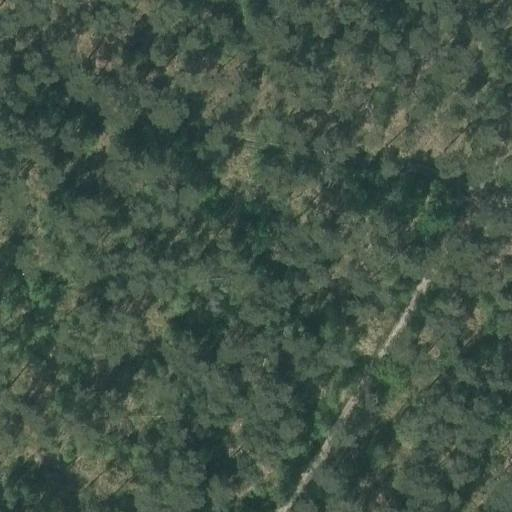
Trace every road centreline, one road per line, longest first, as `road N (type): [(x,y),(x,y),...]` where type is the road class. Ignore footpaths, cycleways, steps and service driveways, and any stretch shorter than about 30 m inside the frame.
road 1 (track): [(290,511),(487,181),(511,81)]
road 2 (track): [(0,104),(476,197)]
